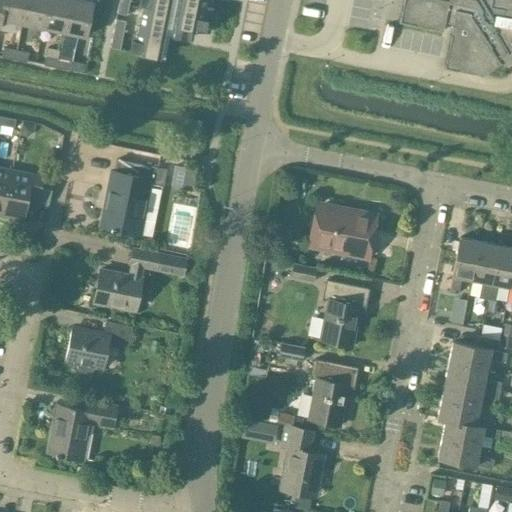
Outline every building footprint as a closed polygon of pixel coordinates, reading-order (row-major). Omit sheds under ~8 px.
[(4,0),(0,19),(21,23),(25,0),(4,0)] [(25,0),(21,23),(42,27),(47,0),(25,0)] [(47,0),(42,27),(63,32),(69,0),(47,0)] [(69,0),(63,32),(85,36),(92,1),(85,0),(69,0)] [(143,0),(133,52),(159,57),(164,34),(189,39),(190,29),(208,33),(213,9),(204,7),(205,0),(143,0)] [(511,0),(402,0),(398,22),(442,31),(444,23),(453,25),(444,69),(481,76),(511,54),(511,0)] [(126,15),(128,6),(118,4),(117,13),(126,15)] [(123,30),(125,21),(115,19),(113,29),(123,30)] [(121,40),(123,30),(113,29),(112,38),(121,40)] [(119,49),(121,40),(112,38),(110,47),(119,49)] [(1,57),(14,60),(16,51),(3,48),(1,57)] [(14,60),(27,62),(29,53),(16,51),(14,60)] [(44,66),(56,68),(58,59),(46,57),(44,66)] [(56,68),(69,71),(71,62),(58,59),(56,68)] [(0,123),(0,125),(13,128),(15,120),(1,117),(0,123)] [(100,226),(139,233),(149,184),(163,187),(166,170),(118,160),(116,172),(111,171),(100,226)] [(0,213),(3,214),(12,169),(0,166),(0,213)] [(3,214),(23,218),(27,198),(48,202),(49,198),(51,189),(53,178),(12,169),(3,214)] [(308,247),(367,258),(375,214),(346,209),(345,215),(315,209),(308,247)] [(471,280),(478,243),(459,239),(451,275),(448,292),(457,294),(461,278),(471,280)] [(486,299),(497,246),(478,243),(471,280),(481,282),(478,298),(486,299)] [(498,286),(508,288),(511,267),(511,249),(497,246),(486,299),(495,301),(498,286)] [(94,301),(135,310),(144,269),(182,276),(186,258),(132,247),(128,266),(130,267),(128,275),(100,270),(94,301)] [(289,277),(313,282),(316,267),(292,262),(289,277)] [(317,340),(351,347),(359,306),(364,307),(368,289),(325,280),(321,299),(325,300),(317,340)] [(511,343),(511,327),(483,320),(479,336),(511,343)] [(80,372),(84,374),(88,373),(92,372),(95,369),(96,365),(104,366),(108,345),(128,348),(132,326),(107,321),(104,335),(71,328),(65,359),(77,361),(77,365),(78,369),(80,372)] [(452,342),(448,362),(487,370),(489,359),(504,362),(506,353),(491,350),(452,342)] [(278,356),(301,361),(304,348),(280,343),(278,356)] [(307,419),(339,426),(348,385),(355,387),(358,368),(314,359),(310,378),(315,379),(307,419)] [(448,362),(445,381),(498,392),(500,382),(485,380),(487,370),(448,362)] [(445,381),(441,400),(479,407),(481,397),(497,400),(498,392),(445,381)] [(47,451),(81,458),(89,424),(113,429),(118,406),(86,399),(84,410),(59,405),(55,426),(52,425),(47,451)] [(479,407),(441,400),(437,419),(444,421),(445,420),(475,426),(476,425),(479,407)] [(243,417),(241,436),(273,440),(275,421),(243,417)] [(475,426),(445,420),(444,421),(441,439),(479,447),(481,437),(497,440),(499,430),(476,425),(475,426)] [(279,490),(311,496),(316,469),(320,469),(323,455),(309,452),(313,429),(283,423),(279,449),(287,451),(279,490)] [(475,466),(491,469),(493,460),(477,456),(479,447),(441,439),(437,458),(475,466)] [(305,509),(307,499),(295,496),(293,507),(305,509)] [(447,511),(449,502),(440,500),(437,511),(447,511)]
